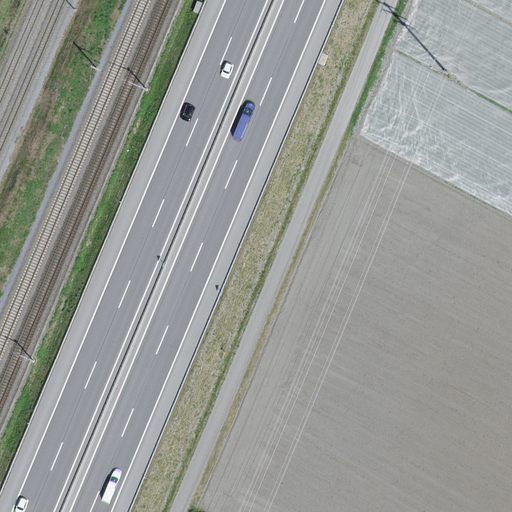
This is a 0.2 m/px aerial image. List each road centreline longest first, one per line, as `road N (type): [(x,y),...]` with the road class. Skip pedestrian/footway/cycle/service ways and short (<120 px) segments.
road 1 (motorway): [(90,511),(304,0)]
road 2 (motorway): [(247,0),(33,511)]
road 3 (track): [(389,0),(178,511)]
